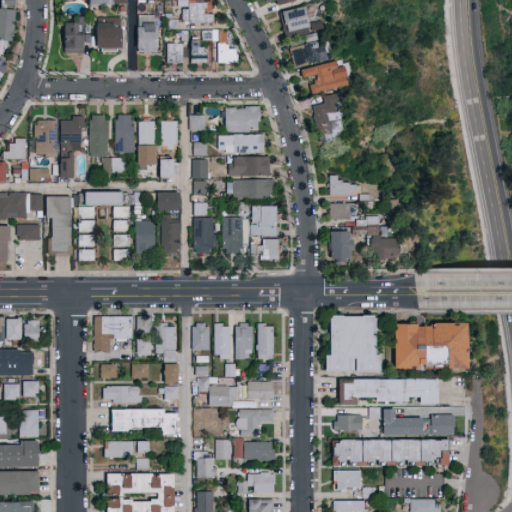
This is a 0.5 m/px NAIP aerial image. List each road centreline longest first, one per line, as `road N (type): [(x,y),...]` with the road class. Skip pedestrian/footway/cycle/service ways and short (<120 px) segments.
road 1 (residential): [(0,120),(24,88),(35,0),(265,57),(300,184),(307,294)]
road 2 (secondary): [(459,0),(511,317)]
road 3 (residential): [(24,88),(273,85)]
road 4 (secondary): [(511,239),(473,0)]
road 5 (residential): [(74,511),(74,292)]
road 6 (residential): [(303,511),(302,294)]
road 7 (secondary): [(117,293),(258,295)]
